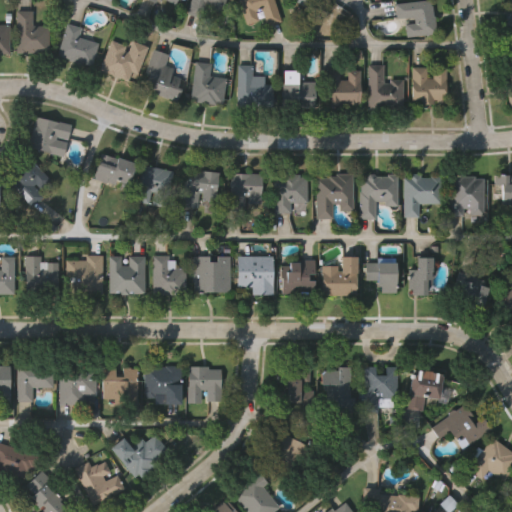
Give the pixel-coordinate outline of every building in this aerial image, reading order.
[(190,0),(226,0),(222,13),(211,9),(212,6),(205,3),(201,17),(187,12),(190,0)] [(236,0),(272,0),(280,21),(265,26),(259,9),(254,11),(257,19),(244,24),(236,0)] [(395,4),(423,0),(430,0),(431,5),(433,15),(434,15),(437,33),(407,37),(405,24),(415,22),(414,15),(397,18),(395,4)] [(511,26),(511,0),(502,0),(504,27),(511,26)] [(15,10),(31,10),(31,25),(48,25),(48,52),(15,52),(15,10)] [(96,42),(89,66),(67,59),(67,58),(55,54),(65,22),(79,27),(76,36),(96,42)] [(0,25),(7,25),(8,53),(0,53),(0,25)] [(148,47),(137,74),(131,72),(127,81),(100,70),(112,40),(126,45),(124,51),(128,52),(132,41),(148,47)] [(154,50),(169,56),(165,66),(174,69),(172,76),(181,79),(178,88),(182,89),(178,101),(172,99),(172,97),(169,96),(168,99),(151,93),(153,87),(146,85),(150,75),(146,74),(154,50)] [(195,61),(211,64),(209,76),(226,79),(223,104),(190,99),(195,61)] [(271,105),(236,105),(236,64),(251,64),(251,75),(263,75),(263,83),(271,83),(271,105)] [(400,107),(365,107),(365,64),(381,64),(381,82),(387,82),(387,79),(400,79),(400,107)] [(359,102),(340,102),(340,106),(324,106),(324,83),(323,83),(323,67),(338,67),(338,79),(346,79),(346,69),(360,69),(359,102)] [(414,104),(414,67),(428,67),(428,78),(434,78),(434,68),(447,68),(447,104),(438,104),(438,100),(435,100),(435,103),(431,103),(431,109),(420,109),(420,104),(414,104)] [(315,108),(297,108),(297,107),(281,107),(281,70),(297,70),(297,82),(315,82),(315,108)] [(71,124),(68,139),(56,136),(56,139),(67,142),(64,157),(27,148),(34,116),(71,124)] [(115,156),(132,163),(124,183),(115,179),(112,186),(90,176),(99,153),(114,159),(115,156)] [(28,156),(48,179),(38,188),(34,183),(32,185),(42,196),(29,207),(3,178),(28,156)] [(140,163),(172,169),(165,205),(151,203),(154,191),(150,190),(147,201),(133,199),(140,163)] [(219,172),(216,200),(202,198),(203,192),(199,191),(197,206),(183,205),(187,173),(193,173),(193,170),(202,171),(202,170),(219,172)] [(317,179),(330,179),(330,177),(337,177),(337,174),(354,174),(354,211),(340,211),(340,204),(333,204),(334,219),(317,219),(317,179)] [(360,176),(386,176),(386,174),(396,174),(396,206),(383,206),(383,201),(374,201),(374,218),(358,219),(358,191),(360,191),(360,176)] [(403,178),(410,178),(410,174),(420,174),(420,177),(440,177),(440,204),(418,204),(418,217),(403,217),(403,178)] [(450,175),(463,174),(463,176),(474,176),(474,179),(483,179),(484,223),(469,223),(469,213),(463,213),(463,216),(447,216),(446,196),(450,196),(450,175)] [(260,175),(260,207),(247,207),(247,199),(244,199),(243,214),(229,213),(230,175),(260,175)] [(274,178),(282,178),(282,175),(299,175),(299,177),(307,177),(307,203),(291,203),(291,214),(274,214),(274,178)] [(511,175),(511,200),(493,200),(493,193),(503,193),(503,185),(496,185),(496,175),(511,175)] [(66,294),(66,259),(86,259),(86,254),(102,254),(102,294),(86,294),(86,291),(82,291),(82,294),(66,294)] [(0,255),(12,255),(12,292),(0,292),(0,255)] [(26,292),(26,255),(41,255),(41,268),(47,268),(47,261),(58,261),(57,292),(26,292)] [(108,292),(108,256),(121,256),(121,265),(128,265),(128,256),(145,256),(145,294),(119,294),(119,292),(108,292)] [(154,296),(154,257),(170,257),(170,262),(176,262),(176,269),(186,269),(186,296),(154,296)] [(193,292),(193,257),(208,257),(208,262),(217,262),(217,257),(230,257),(230,292),(193,292)] [(238,289),(238,257),(273,258),(273,297),(252,296),(252,289),(238,289)] [(322,296),(322,266),(337,266),(337,271),(341,271),(341,257),(357,257),(357,296),(322,296)] [(282,294),(282,279),(280,279),(280,266),(289,266),(289,260),(314,260),(314,294),(299,294),(299,286),(294,286),(294,294),(282,294)] [(410,292),(410,272),(417,272),(417,260),(432,260),(432,282),(427,282),(427,297),(412,297),(412,292),(410,292)] [(396,281),(395,295),(380,295),(380,288),(376,288),(376,282),(365,282),(365,264),(399,264),(400,281),(396,281)] [(489,289),(484,308),(475,305),(476,303),(454,296),(458,282),(454,280),(458,269),(488,277),(485,288),(489,289)] [(511,308),(506,313),(497,302),(511,289),(507,284),(511,279),(511,308)] [(32,385),(32,400),(15,400),(15,362),(52,362),(52,386),(32,385)] [(0,363),(9,363),(9,401),(0,401),(0,363)] [(101,363),(114,363),(114,374),(121,374),(121,365),(137,365),(137,401),(101,401),(101,363)] [(142,364),(155,364),(155,365),(164,365),(164,363),(174,363),(174,365),(181,365),(181,369),(178,369),(178,382),(180,382),(180,402),(163,402),(163,393),(154,393),(154,396),(145,396),(145,394),(142,394),(142,364)] [(98,364),(98,378),(94,378),(94,399),(85,399),(85,406),(75,406),(75,402),(58,402),(59,364),(98,364)] [(187,364),(208,364),(208,367),(220,367),(220,399),(205,399),(205,388),(200,388),(200,400),(187,400),(187,364)] [(310,364),(310,381),(303,381),(303,389),(314,389),(314,405),(291,405),(291,401),(275,400),(275,389),(283,389),(283,383),(277,383),(277,367),(293,368),(293,372),(297,372),(297,364),(310,364)] [(397,364),(397,404),(377,404),(377,410),(363,410),(363,364),(375,364),(375,373),(385,373),(385,364),(397,364)] [(351,365),(351,396),(355,396),(355,411),(339,411),(339,408),(327,408),(327,382),(322,382),(322,369),(338,369),(338,365),(351,365)] [(404,406),(410,367),(422,369),(421,371),(427,372),(427,369),(440,371),(437,397),(422,395),(420,408),(404,406)] [(466,443),(461,436),(455,441),(447,430),(437,437),(429,425),(462,402),(470,414),(466,417),(470,422),(480,415),(488,427),(466,443)] [(122,436),(131,446),(141,437),(145,441),(148,438),(143,432),(150,426),(171,451),(142,476),(139,472),(134,476),(109,447),(122,436)] [(278,428),(317,448),(310,463),(302,459),(294,475),(272,463),(277,454),(268,449),(278,428)] [(489,435),(511,452),(511,463),(500,480),(485,468),(479,477),(466,467),(489,435)] [(0,442),(39,455),(37,462),(35,462),(33,468),(28,466),(25,478),(0,470),(0,442)] [(122,488),(92,504),(73,468),(87,461),(90,467),(95,464),(96,465),(103,461),(109,472),(101,476),(104,481),(115,475),(122,488)] [(40,511),(39,510),(43,506),(40,503),(36,506),(32,502),(34,501),(28,495),(31,492),(24,484),(40,468),(49,478),(48,480),(54,486),(52,488),(60,497),(57,499),(64,506),(57,511),(40,511)] [(272,511),(247,511),(232,493),(259,471),(267,481),(263,484),(280,506),(272,511)] [(377,493),(395,495),(395,493),(417,495),(415,510),(408,509),(407,511),(371,511),(372,510),(370,510),(371,504),(360,502),(362,486),(378,488),(377,493)] [(210,511),(227,499),(237,511),(210,511)] [(449,511),(446,508),(452,503),(449,500),(445,504),(442,502),(432,511),(449,511)] [(323,511),(328,508),(330,511),(343,501),(351,511),(323,511)]
